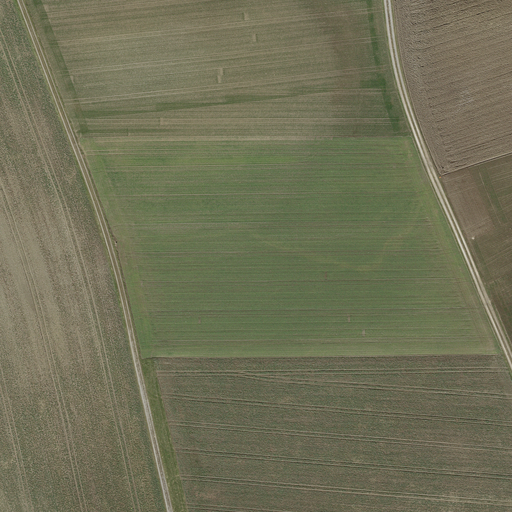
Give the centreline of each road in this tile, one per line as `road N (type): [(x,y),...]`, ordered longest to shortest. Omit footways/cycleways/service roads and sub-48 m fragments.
road 1 (track): [(169,511),(120,280),(28,0)]
road 2 (track): [(511,358),(397,66),(389,0)]
